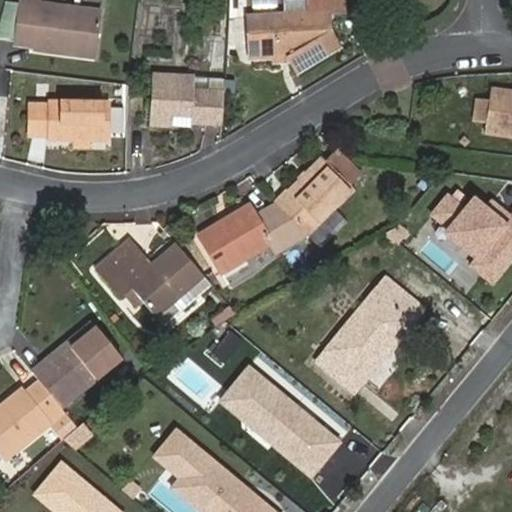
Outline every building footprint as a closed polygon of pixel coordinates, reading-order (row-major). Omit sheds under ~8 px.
[(65,45),(90,49),(95,11),(33,3),(34,0),(30,0),(15,0),(13,16),(10,39),(9,40),(28,44),(28,49),(63,53),(65,45)] [(280,0),(280,9),(303,10),(302,0),(280,0)] [(304,0),(305,10),(285,13),(325,18),(324,8),(335,6),(334,0),(304,0)] [(13,16),(0,13),(0,37),(10,39),(13,16)] [(325,18),(285,13),(243,19),(248,60),(268,58),(286,56),(290,61),(296,71),(337,46),(327,30),(325,18)] [(89,57),(90,49),(65,45),(63,53),(89,57)] [(268,64),(290,61),(286,56),(268,58),(268,64)] [(218,124),(220,91),(191,89),(191,75),(148,72),(144,121),(166,123),(168,112),(187,114),(186,123),(218,124)] [(220,91),(221,78),(191,75),(191,89),(220,91)] [(511,89),(486,88),(482,130),(511,132),(511,89)] [(46,139),(75,140),(87,140),(104,141),(105,104),(48,103),(47,106),(28,106),(27,135),(46,136),(46,139)] [(168,112),(166,123),(186,123),(187,114),(168,112)] [(337,154),(324,166),(350,191),(362,179),(337,154)] [(294,229),(303,239),(330,212),(351,192),(350,191),(324,166),(320,162),(273,208),(294,229)] [(430,180),(424,174),(415,185),(420,191),(430,180)] [(451,210),(434,196),(419,213),(435,228),(444,235),(450,229),(471,248),(462,259),(457,265),(476,282),(511,241),(511,212),(506,207),(497,219),(478,202),(472,210),(460,200),(451,210)] [(270,245),(294,229),(273,208),(254,221),(270,245)] [(270,245),(254,221),(246,209),(198,243),(223,279),(269,246),(270,245)] [(303,239),(315,253),(343,226),(330,212),(303,239)] [(435,228),(431,233),(462,259),(471,248),(450,229),(444,235),(435,228)] [(277,256),(303,239),(294,229),(270,245),(269,246),(277,256)] [(400,235),(393,229),(390,233),(387,234),(395,241),(400,235)] [(387,234),(380,237),(391,247),(395,241),(387,234)] [(127,243),(121,248),(142,274),(149,268),(127,243)] [(151,321),(199,280),(172,249),(149,268),(142,274),(121,248),(90,273),(122,311),(133,301),(151,321)] [(310,375),(339,397),(407,315),(377,291),(310,375)] [(407,315),(339,397),(347,403),(414,321),(407,315)] [(216,330),(207,342),(217,351),(227,339),(216,330)] [(73,335),(53,350),(57,355),(77,339),(73,335)] [(36,384),(54,407),(101,369),(77,339),(57,355),(53,350),(26,371),(36,384)] [(207,342),(198,352),(208,361),(217,351),(207,342)] [(233,367),(212,390),(225,401),(229,398),(245,412),(242,433),(293,477),(322,444),(289,415),(286,419),(276,410),(279,407),(233,367)] [(0,459),(61,415),(54,407),(36,384),(20,395),(19,392),(0,405),(0,459)] [(212,390),(204,400),(242,433),(245,412),(229,398),(225,401),(212,390)] [(289,415),(279,407),(276,410),(286,419),(289,415)] [(72,430),(64,419),(48,431),(58,443),(72,430)] [(220,487),(154,435),(138,455),(154,467),(157,463),(173,476),(164,487),(196,511),(251,511),(230,495),(226,500),(216,491),(220,487)] [(150,494),(173,511),(196,511),(164,487),(173,476),(157,463),(154,467),(138,455),(133,462),(159,483),(150,494)] [(230,495),(220,487),(216,491),(226,500),(230,495)] [(108,488),(102,495),(114,505),(120,497),(108,488)]
